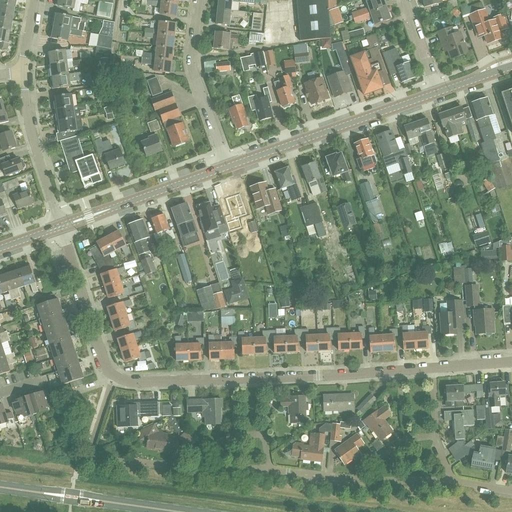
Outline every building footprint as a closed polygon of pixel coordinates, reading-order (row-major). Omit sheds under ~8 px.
[(16,0),(0,0),(0,4),(0,5),(15,8),(16,0)] [(56,0),(55,7),(74,10),(76,2),(80,3),(80,4),(88,5),(88,0),(56,0)] [(253,0),(219,0),(218,9),(231,11),(232,2),(236,2),(236,3),(247,4),(247,3),(253,3),(253,0)] [(300,42),(331,39),(330,28),(327,0),(300,0),(296,0),(300,42)] [(370,13),(387,8),(383,0),(371,0),(366,2),(368,8),(352,14),(354,19),(366,15),(366,16),(368,15),(368,14),(370,13)] [(178,4),(148,1),(147,5),(156,6),(156,7),(161,7),(160,15),(176,17),(178,4)] [(468,8),(471,15),(477,33),(484,31),(489,44),(502,39),(501,37),(507,35),(505,29),(507,29),(506,25),(507,25),(504,19),(502,16),(495,18),(495,20),(489,23),(485,10),(481,3),(468,8)] [(113,4),(110,4),(109,11),(100,9),(98,16),(110,18),(113,4)] [(0,5),(0,16),(13,19),(15,8),(0,5)] [(366,15),(354,19),(355,24),(367,19),(368,21),(372,19),(375,25),(391,19),(387,8),(370,13),(368,14),(368,15),(366,16),(366,15)] [(231,11),(218,9),(217,24),(230,26),(231,11)] [(263,15),(255,14),(254,22),(262,23),(263,15)] [(70,29),(78,30),(79,23),(77,23),(77,19),(54,15),(52,27),(70,30),(70,29)] [(0,16),(0,29),(11,31),(13,19),(0,16)] [(104,21),(103,28),(99,35),(106,36),(113,38),(115,23),(104,21)] [(158,35),(175,37),(176,24),(159,22),(159,30),(154,29),(145,29),(145,33),(153,34),(158,35)] [(70,30),(52,27),(49,39),(68,42),(69,35),(81,37),(82,31),(78,30),(70,29),(70,30)] [(452,59),(468,54),(461,33),(454,35),(452,28),(439,33),(444,47),(447,46),(452,59)] [(0,47),(8,49),(9,43),(11,31),(0,29),(0,47)] [(363,29),(348,33),(348,30),(341,32),(343,42),(350,40),(350,39),(365,35),(363,29)] [(238,43),(238,36),(230,35),(230,34),(216,33),(214,49),(228,51),(229,42),(238,43)] [(264,34),(250,33),(249,44),(256,45),(256,43),(263,44),(264,34)] [(364,95),(383,89),(382,87),(390,84),(378,51),(381,50),(376,34),(366,38),(370,47),(361,50),(362,53),(350,58),(364,95)] [(113,38),(106,36),(99,35),(97,47),(111,49),(112,43),(113,38)] [(175,37),(158,35),(157,47),(174,49),(175,37)] [(333,51),(336,50),(343,48),(341,42),(332,45),(333,51)] [(112,43),(111,49),(110,55),(109,70),(114,70),(116,55),(117,56),(119,44),(112,43)] [(111,49),(97,47),(96,52),(110,55),(111,49)] [(172,61),(174,49),(157,47),(156,54),(151,54),(143,53),(142,58),(151,59),(155,59),(172,61)] [(402,57),(400,58),(396,49),(383,54),(391,76),(390,72),(396,69),(402,83),(416,78),(410,63),(405,65),(402,57)] [(51,66),(67,64),(65,51),(49,53),(51,66)] [(309,62),(307,51),(294,52),(296,63),(309,62)] [(263,52),(251,55),(251,56),(240,58),(243,72),(250,70),(249,67),(255,65),(256,68),(267,66),(263,52)] [(172,67),(172,61),(155,59),(151,59),(142,58),(142,62),(141,64),(155,66),(154,72),(171,74),(171,73),(174,73),(174,67),(172,67)] [(296,77),(296,72),(294,62),(285,63),(286,73),(286,78),(296,77)] [(340,64),(343,70),(349,68),(346,62),(340,64)] [(230,71),(229,63),(216,64),(217,72),(230,71)] [(69,75),(68,67),(67,64),(51,66),(52,77),(69,75)] [(312,79),(323,76),(321,67),(310,69),(312,79)] [(98,83),(94,72),(83,75),(87,86),(98,83)] [(335,97),(352,91),(347,76),(345,72),(328,78),(335,97)] [(81,73),(69,75),(52,77),(54,89),(70,87),(70,82),(82,81),(81,73)] [(329,99),(322,78),(304,84),(312,105),(329,99)] [(290,87),(292,86),(290,80),(281,83),(283,89),(277,91),(283,107),(295,103),(290,87)] [(259,121),(272,117),(268,103),(272,102),(268,87),(263,89),(265,97),(263,99),(257,100),(256,95),(248,97),(251,111),(257,110),(259,121)] [(511,90),(500,94),(511,128),(511,90)] [(158,119),(161,117),(162,118),(166,130),(167,129),(174,147),(189,142),(182,124),(181,124),(179,118),(180,117),(179,112),(176,104),(171,92),(151,99),(158,119)] [(56,110),(74,107),(72,95),(54,98),(56,110)] [(107,95),(97,96),(98,104),(108,102),(107,95)] [(234,104),(235,107),(229,109),(231,115),(234,124),(235,124),(238,130),(249,126),(246,118),(247,118),(241,101),(239,96),(232,98),(234,104)] [(491,125),(488,117),(493,116),(487,99),(471,104),(476,121),(479,129),(491,125)] [(106,115),(113,114),(110,106),(104,109),(106,115)] [(75,119),(74,107),(56,110),(57,122),(75,119)] [(454,125),(466,120),(461,107),(449,111),(454,125)] [(454,125),(449,111),(437,115),(442,128),(454,125)] [(75,119),(57,122),(59,134),(67,133),(67,140),(77,137),(83,135),(82,130),(83,130),(81,118),(75,119)] [(434,143),(431,132),(427,119),(415,122),(419,136),(421,140),(423,147),(434,143)] [(471,119),(466,120),(473,142),(478,141),(471,119)] [(160,129),(157,120),(147,124),(151,133),(160,129)] [(423,147),(415,122),(403,126),(408,140),(417,137),(418,141),(416,142),(418,148),(423,147)] [(480,144),(494,189),(495,191),(506,187),(500,167),(501,167),(493,140),(496,139),(493,129),(480,133),(484,142),(480,144)] [(93,139),(94,142),(98,153),(105,151),(106,155),(105,155),(111,170),(125,165),(120,150),(114,152),(110,140),(102,143),(101,139),(98,133),(97,130),(91,132),(92,136),(93,139)] [(407,155),(405,150),(399,152),(391,131),(377,136),(386,161),(383,162),(385,167),(388,166),(396,163),(401,166),(404,176),(414,173),(407,155)] [(4,151),(17,147),(11,132),(0,135),(0,147),(2,146),(4,151)] [(147,157),(162,152),(156,136),(149,139),(150,141),(142,143),(147,157)] [(77,137),(67,140),(60,142),(69,169),(77,166),(82,180),(99,174),(93,155),(85,158),(77,137)] [(355,144),(360,160),(358,161),(360,169),(376,163),(367,140),(355,144)] [(405,150),(407,155),(413,153),(410,144),(404,146),(405,150)] [(346,171),(349,170),(347,162),(343,164),(340,154),(338,154),(338,153),(327,156),(328,158),(326,158),(333,176),(340,173),(344,183),(350,181),(346,171)] [(441,170),(449,167),(444,154),(437,156),(441,170)] [(6,176),(23,170),(19,160),(3,165),(1,159),(0,159),(0,172),(4,171),(6,176)] [(315,163),(302,167),(308,183),(309,183),(313,196),(326,191),(322,178),(320,178),(315,163)] [(301,198),(299,193),(293,177),(291,177),(288,168),(281,170),(280,169),(275,171),(275,172),(274,172),(281,189),(286,187),(292,202),(301,198)] [(493,189),(494,189),(488,178),(482,182),(489,193),(493,208),(491,208),(492,213),(500,211),(493,189)] [(5,192),(10,206),(16,204),(18,210),(34,204),(29,191),(20,194),(17,187),(20,186),(17,179),(2,184),(5,192)] [(256,186),(251,187),(257,209),(266,206),(269,214),(281,210),(274,189),(267,191),(265,183),(263,183),(261,182),(257,184),(256,186)] [(366,202),(375,199),(369,182),(360,185),(366,202)] [(10,206),(5,192),(0,193),(0,216),(7,214),(5,208),(10,206)] [(231,214),(225,216),(230,230),(242,226),(238,217),(247,214),(239,193),(226,198),(231,213),(231,214)] [(366,204),(372,221),(383,218),(377,200),(366,204)] [(317,203),(309,206),(314,225),(322,222),(317,203)] [(356,224),(349,203),(337,207),(343,228),(356,224)] [(214,208),(214,207),(211,208),(210,204),(197,207),(202,222),(200,223),(203,233),(205,232),(205,233),(216,229),(218,235),(228,231),(221,209),(220,206),(214,208)] [(182,235),(184,239),(195,235),(191,223),(192,222),(191,220),(191,219),(186,205),(172,210),(178,225),(178,224),(182,235)] [(314,225),(309,206),(300,208),(306,227),(307,227),(307,230),(309,230),(310,233),(316,232),(314,225)] [(156,241),(165,237),(167,242),(175,239),(172,230),(170,231),(164,214),(159,216),(159,215),(152,217),(153,219),(151,220),(156,234),(153,234),(156,241)] [(128,225),(134,243),(139,256),(139,255),(143,254),(149,252),(145,240),(149,238),(143,220),(128,225)] [(249,240),(256,238),(254,233),(258,232),(255,222),(248,224),(252,234),(247,235),(249,240)] [(287,223),(282,224),(286,237),(291,235),(287,223)] [(118,231),(107,237),(115,251),(121,247),(125,254),(130,252),(130,251),(118,231)] [(491,243),(487,231),(472,236),(476,248),(491,243)] [(115,251),(107,237),(96,243),(103,255),(101,257),(95,260),(98,266),(101,271),(117,266),(113,258),(110,260),(107,255),(115,251)] [(511,238),(500,242),(500,247),(502,247),(511,246),(511,238)] [(500,247),(500,242),(493,244),(493,248),(493,250),(480,251),(481,261),(497,259),(496,251),(499,251),(499,248),(499,247),(500,247)] [(511,254),(511,246),(502,247),(503,261),(511,260),(511,254)] [(177,256),(183,274),(185,283),(193,281),(190,272),(184,254),(177,256)] [(146,275),(154,272),(156,272),(151,258),(145,260),(141,261),(146,275)] [(30,266),(19,270),(24,286),(31,284),(34,293),(38,291),(30,266)] [(461,266),(462,284),(473,283),(472,269),(467,269),(466,266),(461,266)] [(105,286),(120,281),(117,274),(126,272),(124,267),(101,274),(105,286)] [(19,270),(8,274),(16,298),(21,297),(18,288),(24,286),(19,270)] [(16,298),(8,274),(0,276),(0,286),(2,293),(9,291),(12,300),(16,298)] [(231,282),(233,288),(224,291),(228,305),(249,299),(242,278),(231,282)] [(123,290),(120,281),(105,286),(109,298),(123,294),(124,296),(130,294),(128,288),(123,290)] [(197,291),(201,303),(203,310),(217,309),(226,306),(222,292),(213,295),(210,286),(197,291)] [(475,306),(476,311),(475,311),(475,320),(476,320),(477,334),(494,333),(493,320),(494,318),(494,310),(483,311),(483,305),(479,305),(478,286),(467,287),(468,307),(475,306)] [(41,319),(67,311),(66,309),(62,311),(58,299),(55,300),(53,294),(42,298),(44,303),(37,306),(41,319)] [(280,299),(282,308),(290,307),(288,298),(280,299)] [(111,319),(126,314),(124,307),(132,304),(130,299),(107,307),(111,319)] [(457,334),(457,330),(464,329),(463,319),(462,301),(448,302),(449,314),(441,314),(441,326),(441,332),(442,332),(442,335),(457,334)] [(277,304),(269,304),(269,318),(277,318),(277,304)] [(425,317),(433,316),(432,304),(424,305),(425,317)] [(67,312),(67,311),(41,319),(46,332),(67,325),(63,314),(67,312)] [(205,320),(204,312),(196,312),(197,316),(187,316),(188,321),(205,320)] [(129,322),(126,314),(111,319),(115,331),(128,327),(129,329),(136,327),(134,320),(129,322)] [(175,325),(177,325),(182,327),(185,316),(178,314),(175,325)] [(70,337),(67,325),(46,332),(50,345),(75,337),(75,335),(70,337)] [(416,349),(415,334),(407,334),(407,326),(402,327),(404,350),(416,349)] [(359,333),(350,334),(351,350),(363,349),(362,337),(365,337),(364,327),(359,327),(359,333)] [(327,335),(318,335),(318,351),(330,351),(330,338),(333,338),(332,328),(327,329),(327,335)] [(351,350),(350,334),(340,334),(340,328),(334,328),(335,338),(338,338),(339,350),(351,350)] [(415,334),(416,349),(429,348),(428,334),(431,334),(431,328),(423,328),(423,333),(415,334)] [(318,351),(318,335),(308,336),(308,329),(303,330),(303,339),(306,339),(306,352),(318,351)] [(383,352),(382,337),(374,338),(373,329),(369,329),(370,353),(383,352)] [(296,337),(286,337),(286,353),(298,352),(298,339),(301,339),(300,330),(295,330),(296,337)] [(382,337),(383,352),(396,351),(395,337),(397,337),(397,330),(390,331),(390,336),(382,337)] [(121,351),(137,346),(134,338),(142,335),(140,331),(117,338),(121,351)] [(263,338),(254,339),(254,354),(266,354),(266,341),(269,341),(268,331),(263,332),(263,338)] [(286,353),(286,337),(276,337),(276,331),(270,331),(271,341),(274,341),(274,353),(286,353)] [(254,354),(254,339),(244,339),(244,332),(238,333),(239,342),(241,342),(242,355),(254,354)] [(209,360),(222,359),(221,344),(221,335),(220,336),(213,336),(208,336),(209,360)] [(9,336),(0,339),(0,351),(3,350),(1,344),(10,341),(9,336)] [(75,337),(50,345),(54,359),(75,352),(71,340),(76,339),(75,337)] [(189,361),(188,345),(180,345),(180,337),(175,337),(176,345),(176,361),(189,361)] [(221,344),(222,359),(235,359),(234,345),(237,345),(236,338),(229,338),(229,343),(221,344)] [(196,344),(188,345),(189,361),(201,360),(201,346),(203,346),(203,339),(196,339),(196,344)] [(137,346),(121,351),(125,363),(139,358),(140,361),(150,357),(148,352),(144,353),(144,351),(139,353),(137,346)] [(5,356),(3,350),(0,351),(0,363),(16,358),(14,353),(5,356)] [(79,363),(75,352),(54,359),(59,372),(84,364),(84,362),(79,363)] [(33,361),(30,353),(24,355),(27,363),(33,361)] [(16,358),(0,363),(0,375),(10,372),(8,366),(17,363),(16,358)] [(84,364),(59,372),(63,385),(70,383),(72,388),(83,385),(81,379),(84,378),(80,366),(85,365),(84,364)] [(499,396),(506,395),(504,383),(490,384),(491,391),(489,392),(490,408),(500,407),(499,396)] [(483,384),(469,386),(464,386),(464,387),(447,387),(448,401),(456,401),(456,407),(465,407),(464,394),(469,394),(469,392),(476,392),(477,398),(483,398),(483,384)] [(47,391),(41,392),(29,396),(35,414),(46,411),(47,415),(54,413),(51,404),(50,401),(47,391)] [(362,415),(366,410),(377,400),(371,394),(360,405),(356,409),(362,415)] [(339,412),(354,411),(354,395),(339,396),(339,395),(323,396),(324,411),(339,410),(339,412)] [(35,414),(29,396),(18,399),(13,401),(16,411),(19,423),(26,422),(24,418),(35,414)] [(292,423),(305,423),(305,397),(288,397),(288,399),(280,400),(281,407),(292,406),(292,423)] [(202,418),(206,418),(206,425),(221,425),(220,408),(222,408),(222,400),(208,400),(208,399),(203,399),(187,400),(187,414),(202,413),(202,418)] [(150,417),(158,417),(157,402),(125,403),(125,407),(116,407),(117,428),(137,427),(136,415),(150,414),(150,417)] [(3,404),(0,405),(0,425),(6,423),(8,429),(16,427),(12,413),(6,415),(3,404)] [(485,419),(485,415),(484,406),(476,407),(477,420),(485,419)] [(384,420),(391,415),(385,407),(378,412),(378,411),(363,421),(366,425),(367,424),(373,432),(374,431),(381,441),(392,432),(384,420)] [(464,427),(475,426),(474,411),(444,412),(445,421),(455,421),(456,441),(465,440),(464,427)] [(485,419),(486,424),(486,427),(495,426),(495,415),(485,415),(485,419)] [(167,421),(182,437),(179,439),(188,449),(195,443),(186,433),(187,432),(172,416),(167,421)] [(332,424),(331,433),(330,441),(341,442),(342,436),(340,436),(341,428),(350,429),(351,423),(340,422),(340,425),(332,424)] [(140,441),(147,442),(147,448),(166,450),(165,452),(177,454),(178,443),(173,442),(174,439),(170,439),(171,435),(161,434),(162,431),(158,430),(155,424),(141,430),(140,441)] [(331,433),(332,424),(326,424),(319,429),(319,434),(316,434),(315,440),(311,439),(310,447),(303,446),(304,444),(295,443),(293,445),(291,457),(301,458),(301,459),(321,462),(325,435),(324,435),(325,433),(326,432),(331,433)] [(504,436),(502,450),(510,452),(511,441),(511,431),(505,430),(504,436)] [(355,446),(362,441),(357,435),(336,450),(337,451),(336,452),(344,464),(353,457),(355,459),(361,455),(355,446)] [(465,446),(463,448),(464,448),(453,456),(457,461),(465,456),(474,457),(472,468),(491,471),(496,449),(481,446),(480,451),(471,449),(475,446),(471,441),(465,446)] [(465,446),(465,442),(458,442),(449,450),(453,455),(463,448),(465,446)]
